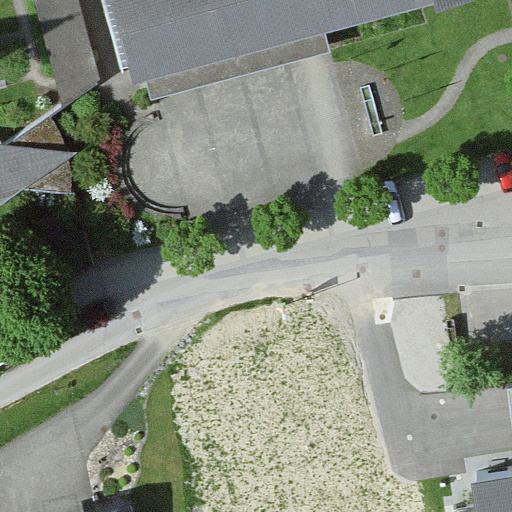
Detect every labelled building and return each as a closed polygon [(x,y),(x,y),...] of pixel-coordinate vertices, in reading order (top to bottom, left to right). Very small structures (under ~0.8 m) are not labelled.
[(36,0),(63,101),(97,77),(77,0),(36,0)] [(338,33),(469,0),(135,0),(160,98),(235,79),(343,52),(338,33)] [(76,189),(54,105),(9,138),(0,136),(0,196),(17,184),(76,189)] [(409,511),(380,362),(247,389),(272,511),(271,511),(409,511)] [(511,511),(511,373),(509,374),(511,400),(511,450),(478,455),(485,511),(511,511)]
